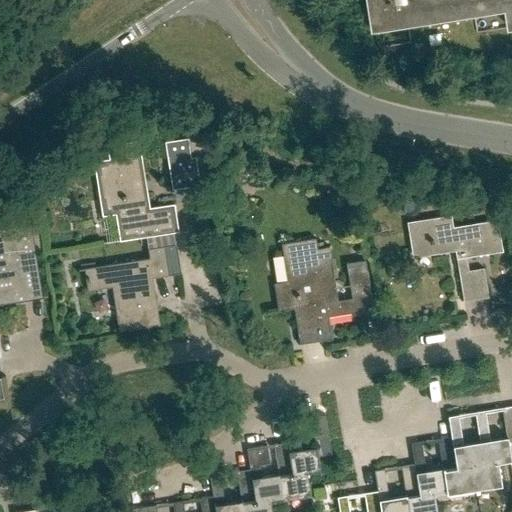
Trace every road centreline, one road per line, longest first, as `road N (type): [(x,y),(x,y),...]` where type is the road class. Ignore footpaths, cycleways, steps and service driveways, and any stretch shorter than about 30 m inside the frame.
road 1 (residential): [(0,445),(100,367),(195,349),(282,383)]
road 2 (unclassified): [(511,145),(327,101),(294,67)]
road 3 (tertiary): [(0,121),(184,0)]
road 4 (residential): [(132,488),(177,482),(282,383)]
road 5 (residential): [(346,369),(511,336)]
road 6 (residential): [(442,428),(354,438),(346,369)]
